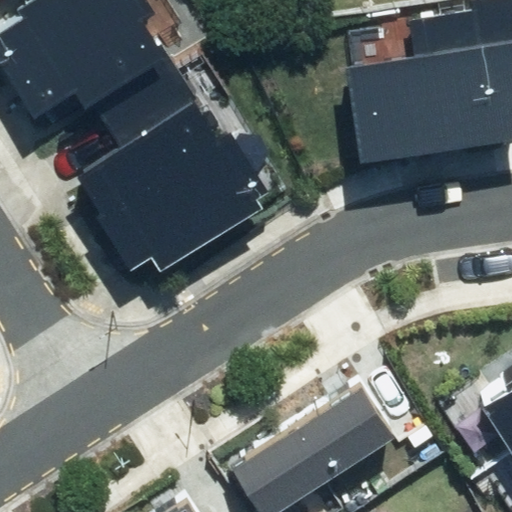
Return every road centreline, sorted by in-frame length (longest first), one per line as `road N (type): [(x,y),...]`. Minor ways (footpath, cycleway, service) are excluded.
road 1 (residential): [(90,408),(352,245),(406,226),(511,208)]
road 2 (residential): [(0,267),(90,408)]
